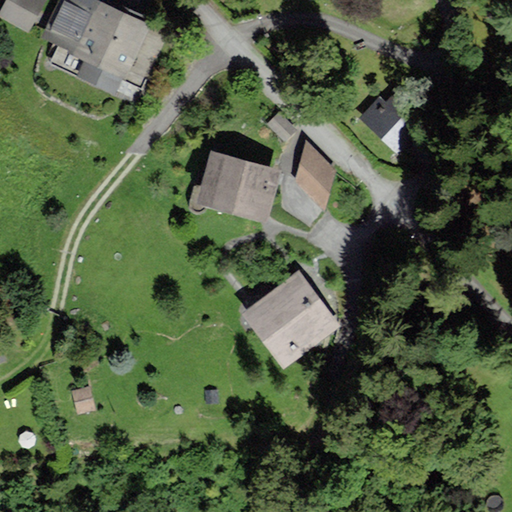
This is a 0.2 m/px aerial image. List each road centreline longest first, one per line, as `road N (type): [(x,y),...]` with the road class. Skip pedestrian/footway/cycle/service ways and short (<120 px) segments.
road 1 (unknown): [(211,13),(324,24),(433,63),(453,61),(465,42),(436,0)]
road 2 (residential): [(198,0),(394,205)]
